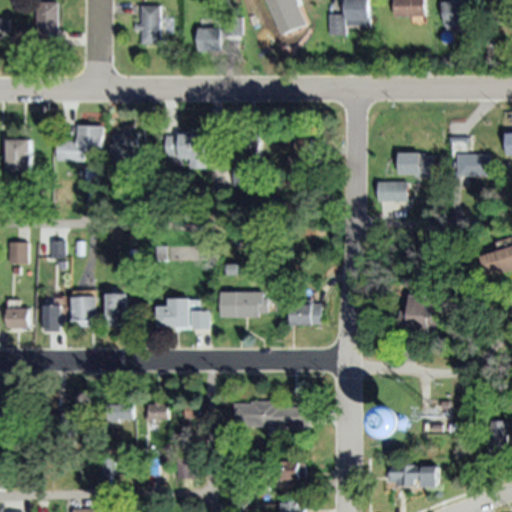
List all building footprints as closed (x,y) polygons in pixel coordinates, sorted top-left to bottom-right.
[(345,0),(369,0),(369,24),(345,24),(345,35),(329,35),(329,14),(345,14),(345,0)] [(425,0),(426,16),(395,17),(395,1),(388,1),(387,0),(425,0)] [(443,3),(461,1),(460,0),(474,0),(476,21),(456,23),(456,29),(445,30),(443,3)] [(511,19),(491,23),(487,0),(511,0),(511,11),(511,12),(511,19)] [(38,1),(59,2),(58,27),(61,27),(60,46),(37,45),(38,1)] [(161,5),(161,43),(144,43),(144,31),(137,31),(137,24),(143,24),(143,5),(161,5)] [(243,17),(243,35),(227,35),(227,17),(243,17)] [(0,18),(9,18),(10,31),(0,31),(0,18)] [(223,28),(223,51),(201,51),(201,28),(223,28)] [(103,121),(103,150),(85,150),(85,157),(59,157),(59,137),(78,137),(78,121),(103,121)] [(140,131),(140,150),(130,150),(130,162),(111,162),(110,132),(140,131)] [(167,132),(182,132),(182,131),(206,131),(206,165),(191,165),(191,153),(182,153),(182,162),(167,162),(167,132)] [(239,155),(240,132),(261,132),(261,155),(239,155)] [(34,135),(34,166),(11,166),(11,135),(34,135)] [(312,157),(312,176),(295,176),(295,170),(288,170),(288,155),(294,155),(294,135),(312,135),(312,157)] [(152,137),(121,137),(121,163),(152,163),(152,137)] [(401,153),(426,153),(426,156),(436,156),(436,178),(417,178),(417,175),(401,175),(401,153)] [(492,177),(459,176),(459,155),(493,155),(492,177)] [(257,162),(255,183),(234,182),(236,160),(257,162)] [(100,167),(100,185),(85,185),(85,166),(100,167)] [(380,183),(409,183),(409,201),(380,201),(380,183)] [(31,188),(32,208),(10,209),(9,189),(31,188)] [(67,240),(67,258),(51,257),(52,240),(67,240)] [(85,241),(85,257),(76,257),(76,241),(85,241)] [(29,243),(29,264),(9,263),(9,242),(29,243)] [(157,245),(168,245),(168,259),(157,259),(157,245)] [(511,271),(505,274),(504,270),(490,276),(483,258),(511,246),(511,271)] [(100,290),(101,313),(97,313),(98,320),(77,322),(75,291),(100,290)] [(130,290),(131,323),(110,323),(110,290),(130,290)] [(225,290),(265,290),(265,299),(270,299),(270,311),(262,311),(262,315),(225,315),(225,290)] [(162,324),(162,304),(173,304),(173,295),(194,295),(194,324),(162,324)] [(402,334),(403,310),(413,311),(413,296),(445,297),(445,319),(438,318),(438,326),(430,326),(430,332),(422,332),(422,335),(402,334)] [(294,300),(314,300),(314,304),(323,304),(323,324),(293,324),(294,300)] [(66,302),(66,329),(44,329),(44,321),(47,321),(47,302),(66,302)] [(31,328),(10,328),(10,307),(31,307),(31,328)] [(195,308),(213,308),(213,327),(195,327),(195,308)] [(29,425),(0,425),(0,403),(5,403),(5,399),(26,398),(26,402),(28,402),(29,425)] [(239,427),(239,404),(255,404),(255,402),(279,402),(279,405),(286,405),(286,407),(311,407),(311,427),(239,427)] [(137,403),(137,420),(124,420),(124,423),(111,423),(111,404),(137,403)] [(172,419),(157,419),(157,422),(150,422),(150,416),(153,416),(153,404),(172,404),(172,419)] [(188,419),(188,405),(203,405),(203,419),(188,419)] [(96,431),(59,432),(58,414),(66,414),(66,411),(96,410),(96,431)] [(372,417),(376,445),(399,441),(394,414),(372,417)] [(508,419),(508,452),(503,452),(503,458),(490,459),(489,429),(492,429),(492,419),(508,419)] [(447,433),(435,433),(435,424),(447,424),(447,433)] [(119,457),(119,474),(106,474),(106,457),(119,457)] [(200,457),(200,479),(181,479),(181,457),(200,457)] [(162,458),(162,473),(147,473),(147,458),(162,458)] [(302,477),(273,477),(273,459),(301,459),(301,461),(307,461),(307,474),(302,474),(302,477)] [(441,486),(424,486),(424,481),(417,481),(417,486),(401,486),(401,482),(390,482),(390,466),(403,466),(403,464),(418,464),(418,467),(442,467),(441,486)] [(271,491),(257,491),(257,480),(271,480),(271,491)] [(282,511),(282,500),(306,500),(306,511),(282,511)] [(233,511),(233,501),(250,501),(250,511),(233,511)]
